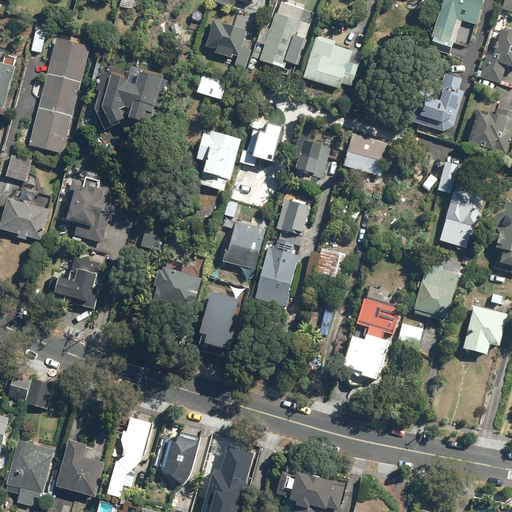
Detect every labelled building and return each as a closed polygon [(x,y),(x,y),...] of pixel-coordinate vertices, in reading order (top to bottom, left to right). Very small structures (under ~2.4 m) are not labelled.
[(259,0),(216,0),(215,5),(237,11),(239,0),(258,5),(259,0)] [(446,0),(433,42),(454,49),(463,21),(479,26),(487,0),(446,0)] [(308,10),(283,1),(273,28),(264,25),(258,43),(266,46),(261,60),(286,69),(290,57),(300,60),(313,25),(304,22),(308,10)] [(249,24),(214,17),(208,47),(219,49),(218,53),(240,58),(238,67),(248,69),(252,48),(245,47),(249,24)] [(46,29),(36,28),(33,49),(44,50),(46,29)] [(495,57),(488,54),(480,75),(502,83),(509,66),(511,67),(511,31),(506,29),(495,57)] [(357,50),(321,38),(307,78),(343,90),(357,50)] [(92,47),(57,39),(31,146),(65,154),(92,47)] [(19,58),(8,55),(5,66),(0,64),(0,104),(7,106),(19,58)] [(453,131),(468,80),(431,70),(416,120),(453,131)] [(142,83),(108,72),(98,110),(110,136),(130,123),(159,128),(171,78),(145,72),(142,83)] [(229,79),(205,73),(200,93),(224,98),(229,79)] [(511,137),(511,118),(484,109),(473,142),(507,153),(511,137)] [(247,143),(209,131),(200,160),(207,162),(200,184),(231,193),(247,143)] [(392,143),(356,132),(346,166),(383,177),(392,143)] [(332,147),(300,138),(291,169),(297,171),(293,182),(319,190),(332,147)] [(34,162),(13,156),(8,177),(29,183),(34,162)] [(280,164),(271,163),(268,179),(277,181),(280,164)] [(459,166),(446,163),(440,190),(452,193),(459,166)] [(427,191),(440,179),(433,173),(421,185),(427,191)] [(84,189),(76,187),(67,220),(77,223),(74,233),(107,241),(118,195),(102,191),(105,181),(87,176),(84,189)] [(482,200),(457,193),(443,241),(468,248),(482,200)] [(54,210),(9,199),(8,203),(2,230),(46,241),(54,210)] [(313,204),(286,200),(282,229),(308,233),(313,204)] [(511,213),(502,211),(496,230),(502,232),(496,251),(501,253),(496,269),(511,273),(511,213)] [(268,226),(235,218),(224,261),(257,269),(268,226)] [(273,237),(270,249),(260,289),(288,296),(298,255),(283,251),(286,240),(273,237)] [(354,254),(324,248),(318,275),(348,281),(354,254)] [(102,266),(77,261),(72,282),(52,277),(49,292),(94,302),(102,266)] [(412,265),(393,261),(385,295),(396,298),(395,304),(403,306),(412,265)] [(462,275),(428,266),(414,314),(448,323),(462,275)] [(208,280),(169,269),(162,289),(165,290),(161,302),(198,314),(208,280)] [(503,294),(492,292),(490,304),(501,306),(503,294)] [(237,300),(209,294),(198,349),(226,354),(237,300)] [(335,304),(326,302),(318,335),(327,337),(335,304)] [(511,314),(476,306),(466,349),(492,355),(495,345),(503,347),(511,314)] [(419,327),(404,322),(400,344),(433,360),(441,342),(440,326),(422,321),(419,327)] [(392,345),(358,336),(348,370),(382,379),(392,345)] [(53,387),(13,377),(8,397),(26,402),(25,405),(47,411),(53,387)] [(0,452),(9,420),(0,417),(0,452)] [(116,464),(115,463),(107,497),(120,499),(126,474),(128,475),(140,464),(150,426),(129,421),(126,434),(122,433),(121,441),(123,452),(122,453),(121,457),(122,459),(116,464)] [(176,442),(161,438),(153,468),(156,469),(155,470),(160,471),(169,484),(182,487),(190,478),(201,438),(179,433),(178,439),(177,439),(176,442)] [(39,447),(18,442),(6,486),(8,486),(6,492),(19,495),(16,504),(31,507),(33,499),(39,500),(40,495),(42,495),(54,449),(40,446),(39,447)] [(87,448),(68,443),(55,489),(94,500),(104,465),(83,459),(87,448)] [(223,479),(210,475),(200,511),(238,511),(245,485),(234,482),(236,476),(224,473),(223,479)] [(293,476),(280,473),(274,495),(288,498),(287,501),(294,503),(293,506),(295,507),(293,511),(318,511),(319,509),(324,511),(325,507),(337,510),(342,488),(330,485),(330,483),(293,474),(293,476)]
